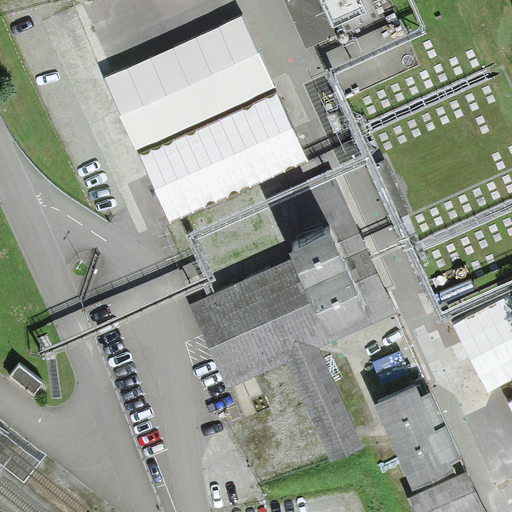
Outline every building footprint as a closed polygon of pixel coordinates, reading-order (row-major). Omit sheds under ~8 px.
[(284,0),(305,46),(382,12),(376,0),(284,0)] [(51,17),(64,57),(94,48),(81,8),(51,17)] [(271,86),(241,20),(108,79),(138,146),(271,86)] [(305,160),(276,97),(144,156),(173,219),(305,160)] [(294,254),(187,301),(226,388),(289,360),(334,459),(365,445),(320,344),(396,310),(381,276),(359,286),(329,219),(287,239),(294,254)] [(220,274),(247,261),(231,226),(204,239),(220,274)] [(455,285),(452,276),(438,281),(447,306),(482,294),(476,277),(455,285)] [(511,302),(510,298),(458,324),(490,388),(511,376),(511,302)] [(43,380),(20,362),(10,375),(33,393),(43,380)] [(417,377),(372,398),(414,485),(456,465),(452,458),(461,454),(430,388),(424,392),(417,377)] [(488,511),(469,466),(407,494),(414,511),(488,511)]
